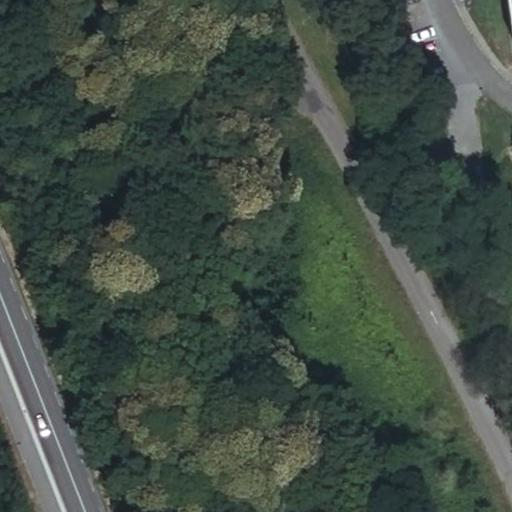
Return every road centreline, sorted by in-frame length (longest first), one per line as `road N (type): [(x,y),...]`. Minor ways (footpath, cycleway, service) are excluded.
road 1 (residential): [(266,0),(511,467)]
road 2 (secondary): [(80,511),(0,310)]
road 3 (residential): [(511,100),(497,92),(436,0)]
